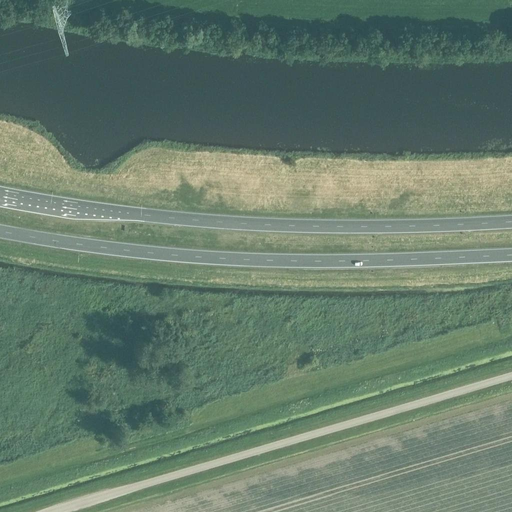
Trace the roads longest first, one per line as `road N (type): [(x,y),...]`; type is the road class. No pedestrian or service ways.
road 1 (trunk): [(511,224),(231,223),(0,192)]
road 2 (trunk): [(0,231),(197,258),(511,255)]
road 3 (unclassified): [(511,377),(53,511)]
